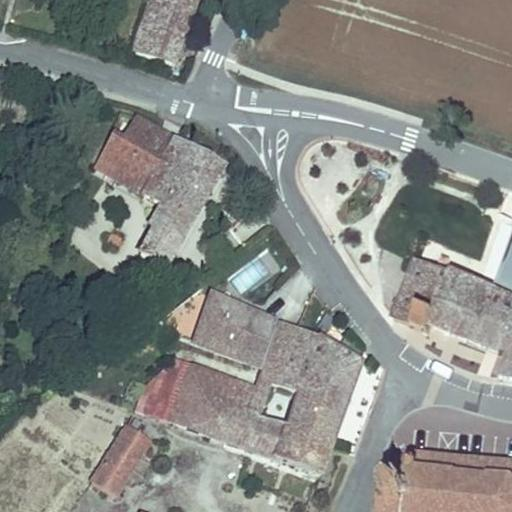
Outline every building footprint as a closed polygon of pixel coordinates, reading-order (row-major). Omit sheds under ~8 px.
[(173,72),(198,0),(149,0),(129,56),(173,72)] [(165,274),(221,174),(172,147),(175,143),(132,119),(119,142),(110,137),(90,173),(159,212),(131,263),(145,271),(165,274)] [(511,335),(511,249),(497,286),(475,343),(505,355),(511,335)] [(283,274),(271,251),(228,274),(240,296),(283,274)] [(451,271),(416,257),(392,318),(419,329),(431,333),(433,326),(475,343),(497,286),(452,268),(451,271)] [(275,327),(191,288),(138,333),(148,345),(181,319),(173,345),(258,376),(275,327)] [(329,454),(358,372),(275,327),(258,376),(253,392),(266,398),(268,393),(292,404),(281,436),(329,454)] [(511,335),(505,355),(499,378),(511,379),(511,335)] [(165,428),(186,369),(170,363),(142,389),(131,414),(165,428)] [(281,436),(256,426),(266,398),(253,392),(186,369),(165,428),(318,487),(329,454),(281,436)] [(108,508),(150,443),(127,429),(108,459),(112,462),(90,495),(108,508)] [(511,511),(511,466),(415,460),(408,463),(406,475),(386,473),(381,511),(511,511)]
